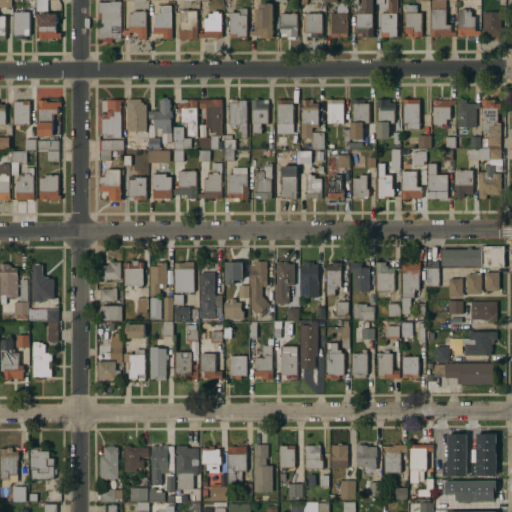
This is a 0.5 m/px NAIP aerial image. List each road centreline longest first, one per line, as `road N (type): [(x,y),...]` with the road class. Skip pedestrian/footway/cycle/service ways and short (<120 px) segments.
road 1 (residential): [(80,0),(77,511)]
road 2 (residential): [(511,411),(0,413)]
road 3 (residential): [(511,68),(0,70)]
road 4 (residential): [(511,229),(0,231)]
